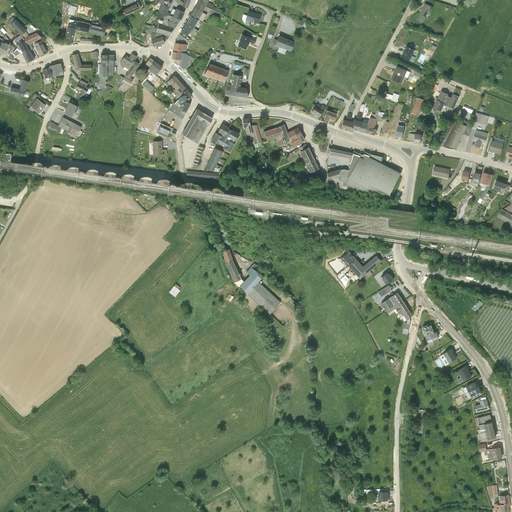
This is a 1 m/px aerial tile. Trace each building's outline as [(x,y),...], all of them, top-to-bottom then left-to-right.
[(168,2),(177,6),(185,13),(190,15),(193,9),(195,2),(190,1),(189,5),(187,10),(178,3),(179,0),(165,0),(168,1),(168,2)] [(206,0),(203,6),(211,10),(213,6),(214,7),(216,4),(214,3),(216,0),(206,0)] [(164,11),(173,14),(177,6),(168,2),(166,5),(164,5),(161,10),(164,11)] [(199,15),(207,19),(209,15),(211,10),(203,6),(199,15)] [(134,14),(125,18),(128,23),(144,15),(143,15),(145,14),(143,9),(133,13),(134,14)] [(211,10),(209,15),(223,21),(224,18),(221,16),(217,14),(218,13),(211,10)] [(173,14),(164,11),(161,18),(162,18),(161,21),(167,24),(169,25),(170,23),(184,27),(184,28),(188,20),(180,16),(176,23),(170,20),(173,14)] [(427,14),(421,11),(413,27),(418,30),(427,14)] [(196,19),(208,26),(210,23),(206,20),(207,19),(199,15),(196,19)] [(194,24),(202,28),(206,30),(208,26),(196,19),(194,24)] [(250,27),(254,29),(262,31),(265,22),(252,19),(250,27)] [(169,25),(167,24),(166,27),(167,27),(181,32),(184,27),(170,23),(169,25)] [(190,32),(196,36),(197,36),(202,28),(194,24),(190,32)] [(39,48),(43,46),(37,41),(27,45),(25,40),(27,38),(13,25),(9,30),(21,43),(22,42),(28,53),(39,48)] [(66,45),(75,48),(78,37),(90,40),(92,32),(71,27),(66,45)] [(181,32),(167,27),(165,32),(178,36),(181,32)] [(304,27),(301,35),(306,38),(307,35),(310,36),(312,30),(304,27)] [(90,40),(106,44),(108,37),(92,32),(90,40)] [(156,39),(164,42),(173,44),(177,37),(161,32),(159,34),(158,36),(156,39)] [(196,36),(190,32),(184,41),(190,45),(196,36)] [(156,39),(158,36),(153,34),(150,42),(153,43),(153,45),(156,55),(167,52),(165,45),(164,42),(156,39)] [(21,43),(20,44),(22,48),(21,49),(20,47),(14,52),(16,55),(13,57),(15,61),(20,58),(23,63),(24,63),(31,59),(28,53),(22,42),(21,43)] [(246,42),(241,54),(250,57),(251,53),(252,53),(253,50),(258,52),(260,47),(251,43),(250,44),(246,42)] [(178,51),(184,52),(187,46),(183,43),(178,51)] [(279,47),(277,52),(279,53),(283,55),(281,60),(289,62),(291,58),(295,59),(299,50),(283,44),(281,48),(279,47)] [(9,53),(7,51),(7,50),(4,48),(0,54),(0,59),(5,62),(9,53)] [(42,48),(35,52),(41,64),(48,60),(42,48)] [(396,65),(405,69),(411,58),(402,54),(396,65)] [(28,71),(35,67),(31,59),(24,63),(28,71)] [(189,62),(176,60),(175,67),(178,70),(187,78),(191,75),(192,64),(189,62)] [(80,62),(73,64),(77,79),(93,80),(93,73),(83,73),(80,62)] [(131,79),(136,69),(139,65),(134,62),(132,67),(128,64),(122,73),(131,79)] [(100,63),(99,67),(99,75),(98,82),(102,82),(102,86),(110,85),(110,82),(109,63),(100,63)] [(149,80),(157,70),(153,67),(148,73),(150,75),(147,79),(149,80)] [(127,87),(125,89),(133,93),(136,88),(133,87),(142,73),(136,69),(131,79),(127,87)] [(157,70),(149,80),(149,81),(152,83),(154,81),(156,83),(159,85),(165,76),(157,70)] [(213,71),(207,82),(213,85),(218,73),(213,71)] [(51,76),(53,85),(58,84),(58,85),(64,83),(64,81),(62,72),(58,73),(51,75),(51,76)] [(218,87),(223,75),(218,73),(213,85),(218,87)] [(406,80),(392,73),(389,82),(390,82),(388,88),(397,92),(400,84),(403,86),(406,80)] [(218,87),(222,89),(227,77),(223,75),(218,87)] [(53,85),(51,76),(45,78),(46,82),(45,83),(46,87),(47,87),(49,89),(50,88),(51,90),(54,90),(53,85)] [(222,89),(228,91),(232,79),(227,77),(222,89)] [(245,84),(236,83),(234,94),(243,95),(245,84)] [(172,96),(181,89),(177,85),(169,93),(172,96)] [(30,91),(24,88),(20,98),(12,95),(10,102),(25,105),(26,98),(30,91)] [(81,99),(77,107),(83,110),(85,106),(86,106),(88,103),(91,104),(93,100),(96,98),(95,98),(93,95),(91,98),(88,96),(89,93),(82,89),(81,92),(78,97),(81,99)] [(181,89),(172,96),(174,98),(177,96),(178,98),(176,100),(180,105),(185,100),(189,97),(181,89)] [(148,91),(145,94),(152,101),(156,97),(150,91),(149,92),(148,91)] [(234,94),(231,93),(228,103),(233,103),(252,106),(250,96),(243,95),(234,94)] [(437,99),(429,116),(433,117),(432,120),(435,122),(437,119),(440,113),(450,117),(458,98),(452,95),(448,103),(437,99)] [(185,119),(188,115),(186,113),(185,112),(188,111),(187,110),(189,109),(190,108),(191,109),(193,107),(193,106),(195,105),(190,98),(186,101),(187,102),(187,103),(183,108),(177,113),(185,119)] [(389,101),(386,108),(392,111),(395,103),(389,101)] [(414,105),(407,122),(414,124),(420,108),(414,105)] [(48,113),(38,106),(32,115),(42,122),(48,113)] [(177,113),(172,118),(178,124),(181,126),(183,122),(188,125),(194,113),(190,111),(188,115),(185,119),(177,113)] [(67,122),(66,121),(66,122),(74,126),(76,122),(77,122),(80,116),(71,112),(67,122)] [(326,115),(321,112),(317,120),(324,124),(330,115),(327,113),(326,115)] [(336,120),(331,118),(328,127),(333,129),(334,127),(339,129),(342,119),(337,117),(336,120)] [(216,128),(200,118),(185,144),(200,152),(211,134),(212,135),(216,128)] [(473,120),(470,129),(483,133),(486,124),(473,120)] [(361,141),(370,143),(372,137),(370,137),(372,129),(380,131),(377,139),(376,138),(374,144),(378,145),(384,131),(381,130),(382,125),(373,123),(372,128),(365,126),(364,129),(361,141)] [(52,131),(49,137),(60,142),(62,137),(73,143),(72,145),(77,148),(79,145),(81,146),(84,141),(81,140),(83,136),(64,126),(59,135),(52,131)] [(440,155),(451,158),(453,154),(454,155),(456,151),(455,150),(460,142),(466,144),(469,132),(454,126),(440,155)] [(254,135),(253,127),(247,128),(247,136),(248,139),(250,138),(251,144),(254,144),(256,154),(258,153),(259,157),(266,155),(265,151),(259,153),(254,135)] [(348,128),(346,137),(356,140),(358,130),(348,128)] [(361,141),(364,129),(359,128),(358,130),(356,140),(361,141)] [(400,132),(394,131),(391,145),(398,146),(400,132)] [(160,141),(171,146),(176,137),(165,132),(160,141)] [(221,140),(215,150),(222,154),(223,153),(227,156),(227,157),(234,161),(239,153),(238,153),(243,143),(235,139),(233,138),(234,138),(226,133),(223,138),(224,139),(223,141),(222,140),(221,140)] [(302,147),(297,138),(293,141),(292,140),(291,140),(288,133),(285,134),(285,133),(281,135),(281,136),(268,140),(271,149),(278,147),(285,144),(291,142),(295,150),(295,151),(301,148),(302,147)] [(265,151),(260,134),(254,135),(259,153),(265,151)] [(302,147),(301,148),(302,149),(294,152),(296,157),(306,152),(305,151),(309,149),(302,136),(297,138),(302,147)] [(485,141),(472,137),(469,148),(473,149),(471,154),(477,156),(478,150),(482,151),(485,141)] [(404,141),(403,150),(416,152),(417,143),(404,141)] [(285,144),(278,147),(281,156),(289,153),(288,153),(295,150),(291,142),(285,144)] [(500,152),(489,149),(486,159),(497,162),(500,152)] [(164,151),(155,151),(156,165),(170,164),(169,160),(165,160),(164,151)] [(302,161),(313,156),(311,153),(302,157),(291,164),(292,167),(302,161)] [(203,154),(196,176),(201,178),(208,156),(203,154)] [(511,156),(506,155),(503,164),(511,166),(511,156)] [(313,156),(302,161),(306,168),(311,165),(312,167),(317,165),(313,156)] [(366,163),(359,160),(358,160),(358,162),(333,157),(332,162),(356,167),(353,180),(350,178),(347,178),(345,179),(344,178),(331,182),(334,189),(342,187),(343,188),(345,190),(347,191),(347,194),(385,204),(397,182),(376,171),(378,166),(366,163)] [(215,165),(223,168),(224,164),(226,165),(227,162),(218,158),(215,165)] [(212,171),(220,175),(221,171),(223,172),(224,169),(223,168),(215,165),(212,171)] [(311,165),(306,168),(306,169),(308,174),(310,173),(314,182),(315,182),(317,186),(325,183),(323,178),(317,165),(312,167),(311,165)] [(265,167),(260,169),(264,179),(268,178),(265,167)] [(220,175),(212,171),(209,178),(217,182),(219,178),(220,178),(221,175),(220,175)] [(446,178),(430,175),(429,183),(444,186),(446,178)] [(466,181),(460,179),(458,187),(459,188),(458,190),(464,191),(466,181)] [(207,183),(190,181),(189,187),(203,188),(222,190),(222,184),(207,183)] [(478,183),(471,181),(468,191),(467,193),(472,195),(471,196),(472,197),(475,194),(478,183)] [(489,183),(480,181),(478,192),(479,192),(479,194),(482,195),(482,199),(474,210),(476,212),(486,198),(489,183)] [(293,186),(293,189),(294,190),(294,192),(300,194),(302,187),(293,186)] [(504,192),(493,189),(490,197),(500,201),(501,201),(504,202),(505,199),(506,199),(508,194),(503,193),(504,192)] [(448,198),(445,195),(437,203),(440,206),(448,198)] [(511,214),(509,213),(511,208),(511,197),(508,204),(505,206),(503,209),(502,208),(496,217),(511,226),(511,214)] [(456,219),(467,204),(468,203),(466,201),(465,203),(465,202),(453,218),(455,220),(456,219)] [(467,204),(456,219),(458,220),(460,219),(469,206),(467,204)] [(234,282),(241,279),(238,273),(233,261),(229,249),(222,252),(226,264),(225,264),(234,282)] [(355,274),(363,267),(348,250),(338,260),(342,265),(344,263),(347,266),(348,265),(355,274)] [(363,267),(355,274),(359,279),(364,274),(369,270),(381,261),(376,256),(363,267)] [(241,279),(234,282),(239,287),(269,315),(280,303),(258,282),(265,274),(259,269),(260,267),(254,264),(246,273),(250,275),(243,282),(241,279)] [(387,273),(381,277),(386,284),(393,279),(390,274),(389,275),(387,273)] [(173,285),(168,292),(175,297),(180,290),(179,289),(180,287),(175,284),(174,286),(173,285)] [(389,286),(378,292),(381,297),(392,290),(389,286)] [(397,293),(380,304),(385,311),(387,310),(388,313),(396,308),(400,314),(401,313),(402,316),(404,315),(408,320),(412,316),(409,310),(397,293)] [(474,305),(473,307),(477,310),(482,303),(479,300),(475,306),(474,305)] [(427,325),(422,327),(424,331),(423,331),(424,334),(425,334),(427,340),(431,339),(432,339),(438,337),(436,332),(434,333),(431,326),(431,325),(428,326),(427,325)] [(446,358),(442,360),(445,365),(456,358),(452,352),(453,352),(451,348),(443,354),(446,358)] [(461,377),(464,381),(471,376),(466,366),(458,370),(460,374),(459,375),(460,377),(461,377)] [(469,392),(471,397),(472,398),(481,393),(478,387),(477,387),(475,382),(462,388),(465,393),(469,392)] [(486,400),(481,401),(480,401),(480,404),(475,405),(476,412),(489,409),(486,400)] [(419,409),(418,432),(423,433),(425,413),(427,413),(427,410),(419,409)] [(481,433),(493,430),(490,415),(474,419),(476,427),(479,426),(480,429),(477,430),(478,434),(481,433)] [(493,430),(481,433),(482,437),(487,436),(488,440),(495,438),(493,430)] [(485,444),(478,445),(479,452),(484,452),(485,455),(487,455),(488,460),(501,458),(499,448),(486,450),(485,444)] [(498,511),(508,510),(508,507),(510,507),(509,495),(498,496),(496,485),(487,486),(488,491),(487,491),(490,499),(494,498),(499,497),(499,503),(494,503),(494,509),(497,509),(497,511),(498,511)] [(379,492),(379,501),(388,500),(387,500),(387,497),(387,494),(387,493),(384,493),(384,492),(379,492)]
